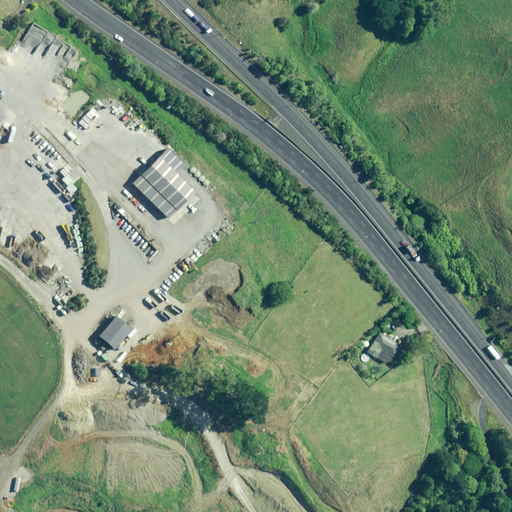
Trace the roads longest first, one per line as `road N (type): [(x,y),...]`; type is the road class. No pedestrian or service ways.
road 1 (motorway): [(511,408),(323,181),(253,120),(81,0)]
road 2 (motorway): [(168,0),(371,202),(511,380)]
